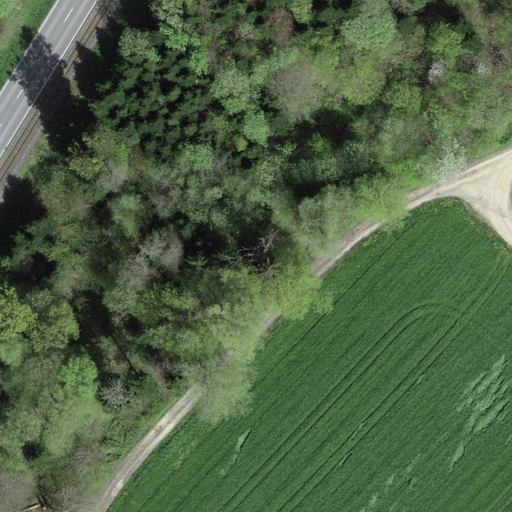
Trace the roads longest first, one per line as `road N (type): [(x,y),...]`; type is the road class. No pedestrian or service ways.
road 1 (track): [(511,157),(407,199),(347,240),(150,437),(97,511)]
road 2 (secondary): [(0,124),(77,0)]
